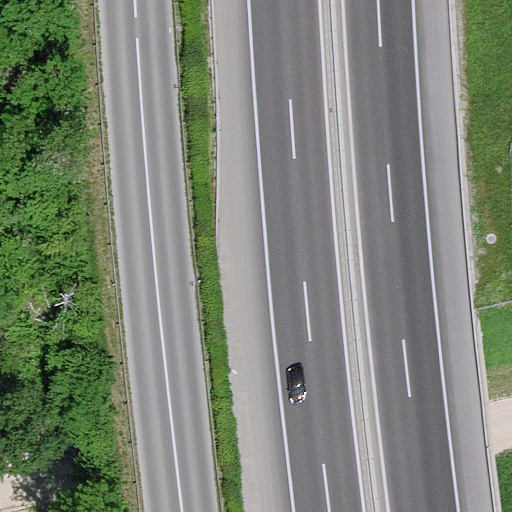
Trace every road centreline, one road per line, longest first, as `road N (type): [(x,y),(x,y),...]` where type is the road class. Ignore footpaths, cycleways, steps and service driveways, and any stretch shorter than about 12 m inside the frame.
road 1 (tertiary): [(134,0),(181,511)]
road 2 (motorway): [(423,511),(378,0)]
road 3 (motorway): [(284,0),(329,511)]
